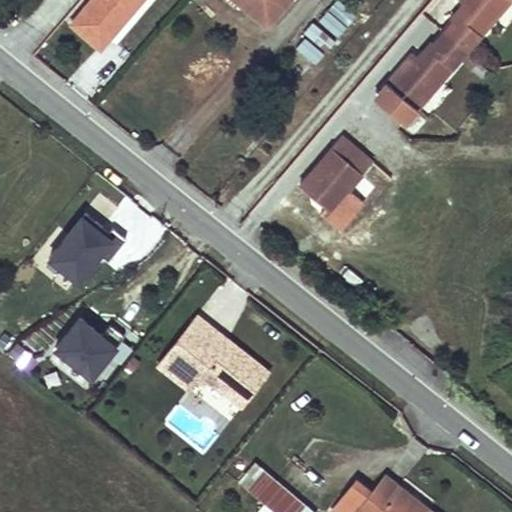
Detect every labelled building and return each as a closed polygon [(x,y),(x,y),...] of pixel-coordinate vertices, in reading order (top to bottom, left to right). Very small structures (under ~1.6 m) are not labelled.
[(146,0),(97,0),(73,29),(101,53),(146,0)] [(231,0),(266,30),(292,0),(231,0)] [(511,1),(510,0),(474,0),(464,12),(441,39),(464,59),(511,1)] [(464,12),(474,0),(461,0),(457,6),(464,12)] [(318,24),(338,34),(344,22),(325,12),(318,24)] [(326,52),(335,38),(310,22),(301,35),(326,52)] [(307,66),(321,59),(308,36),(295,43),(307,66)] [(441,39),(418,66),(392,95),(415,115),(464,59),(441,39)] [(392,95),(418,66),(411,60),(385,89),(392,95)] [(346,136),(336,148),(365,173),(375,161),(346,136)] [(336,148),(301,188),(330,213),(365,173),(336,148)] [(45,264),(82,287),(118,232),(80,208),(45,264)] [(88,385),(117,346),(75,315),(46,354),(88,385)] [(270,372),(199,315),(159,363),(190,388),(201,374),(242,407),(270,372)] [(11,342),(4,356),(29,370),(37,356),(11,342)] [(261,503),(256,509),(260,511),(316,511),(254,463),(237,485),(261,503)] [(389,477),(374,496),(357,482),(334,511),(432,511),(429,509),(427,511),(422,511),(402,496),(406,491),(389,477)]
